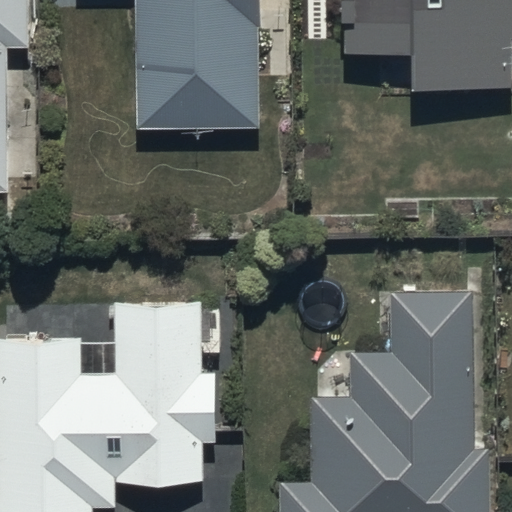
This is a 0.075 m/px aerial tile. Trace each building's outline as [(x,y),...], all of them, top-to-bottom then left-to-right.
[(0,0),(0,190),(8,190),(5,44),(27,43),(26,0),(0,0)] [(134,0),(136,125),(258,123),(256,22),(260,23),(260,0),(134,0)] [(511,0),(344,0),(345,47),(411,46),(412,84),(511,83),(511,0)] [(311,477),(277,478),(278,511),(487,511),(486,446),(473,446),(470,287),(388,289),(389,346),(348,347),(349,392),(310,392),(311,477)] [(81,332),(0,333),(0,511),(91,511),(91,503),(113,502),(113,477),(203,476),(203,440),(215,440),(214,370),(203,370),(202,294),(113,295),(113,369),(82,370),(81,332)]
